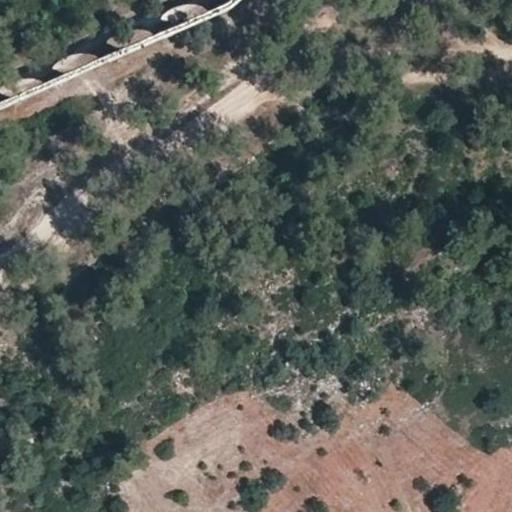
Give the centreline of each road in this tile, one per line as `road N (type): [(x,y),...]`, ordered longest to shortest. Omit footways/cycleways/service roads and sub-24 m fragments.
road 1 (track): [(0,272),(333,0)]
road 2 (track): [(253,65),(511,59)]
